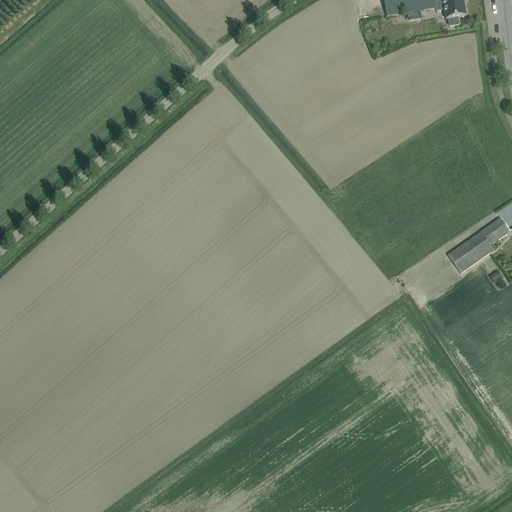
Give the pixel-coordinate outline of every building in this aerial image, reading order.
[(434,0),(383,0),(386,18),(436,9),(435,3),(434,0)] [(442,0),(443,2),(435,3),(436,9),(436,12),(444,11),(446,21),(448,21),(449,27),(459,26),(457,19),(466,18),(463,0),(442,0)] [(501,221),(448,257),(460,276),(494,252),(490,248),(510,233),(501,221)] [(355,247),(360,245),(357,237),(352,239),(355,247)] [(499,279),(489,283),(493,292),(502,288),(499,279)]
